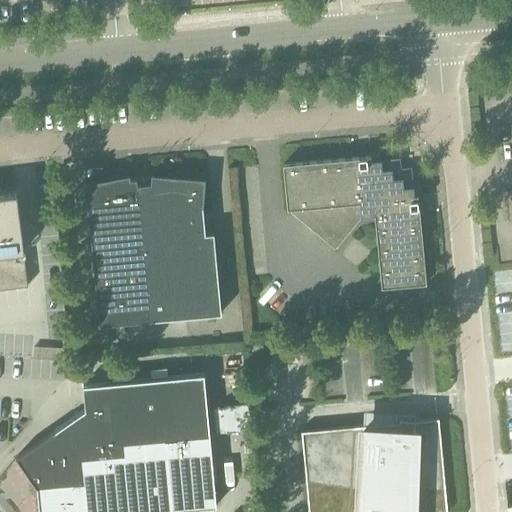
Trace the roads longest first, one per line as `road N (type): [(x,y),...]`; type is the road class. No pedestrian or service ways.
road 1 (unclassified): [(0,147),(447,109)]
road 2 (tertiary): [(0,61),(438,20)]
road 3 (unclassified): [(487,511),(447,109)]
